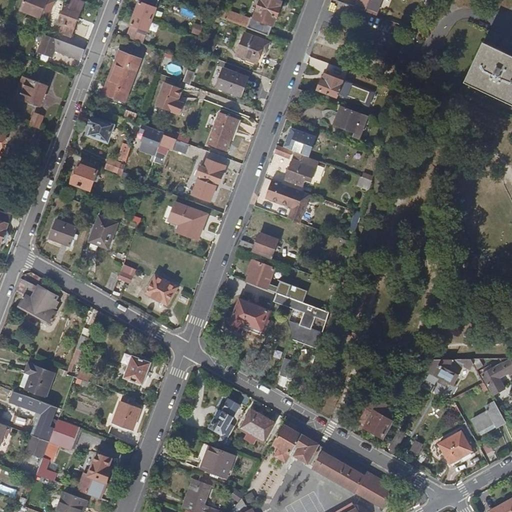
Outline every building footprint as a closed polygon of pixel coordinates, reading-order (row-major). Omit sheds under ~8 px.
[(48,19),(55,2),(49,0),(23,0),(19,11),(40,19),(41,17),(48,19)] [(71,0),(69,7),(64,5),(57,23),(62,25),(59,33),(69,37),(73,29),(80,11),(79,11),(82,3),(73,0),(71,0)] [(139,0),(134,12),(135,13),(152,19),(158,0),(139,0)] [(275,0),(260,0),(249,28),(268,35),(275,17),(276,17),(280,8),(278,7),(280,2),(275,0)] [(356,0),(354,7),(370,13),(375,15),(381,0),(356,0)] [(225,11),(211,6),(209,13),(222,18),(225,11)] [(152,19),(135,13),(131,23),(142,28),(141,31),(145,32),(146,29),(148,30),(152,19)] [(128,29),(116,25),(113,32),(125,37),(128,29)] [(237,55),(246,58),(258,63),(263,49),(267,51),(271,42),(246,33),(237,55)] [(84,51),(44,36),(37,53),(51,58),(54,51),(80,61),(84,51)] [(464,81),(465,82),(511,104),(511,55),(504,52),(484,42),(483,41),(464,81)] [(258,63),(246,58),(244,62),(260,69),(267,51),(263,49),(258,63)] [(115,62),(111,72),(132,80),(140,59),(122,53),(118,63),(115,62)] [(230,70),(222,89),(246,98),(254,79),(230,70)] [(124,101),(132,80),(111,72),(107,82),(111,83),(107,94),(124,101)] [(321,80),(318,90),(348,101),(354,86),(325,75),(323,80),(321,80)] [(24,78),(16,100),(37,107),(45,86),(24,78)] [(163,106),(171,108),(174,96),(177,97),(180,88),(162,82),(153,105),(162,108),(163,106)] [(298,89),(293,103),(304,106),(309,93),(298,89)] [(361,115),(343,108),(339,117),(337,116),(334,123),(336,125),(355,132),(361,115)] [(29,126),(38,129),(42,116),(34,113),(29,126)] [(206,144),(226,151),(230,140),(228,139),(236,119),(218,113),(206,144)] [(164,114),(160,124),(166,127),(164,132),(163,134),(176,139),(178,140),(185,122),(164,114)] [(92,125),(88,135),(107,142),(113,125),(92,117),(90,124),(92,125)] [(142,139),(159,146),(160,143),(163,134),(164,132),(158,129),(143,124),(140,131),(144,133),(142,139)] [(294,140),(290,149),(308,156),(315,138),(297,131),(296,133),(294,134),(292,138),(294,140)] [(163,134),(160,143),(173,148),(176,139),(163,134)] [(117,158),(125,160),(131,145),(123,142),(117,158)] [(162,147),(158,146),(156,152),(154,157),(152,163),(155,165),(162,147)] [(289,159),(291,154),(292,152),(277,146),(274,154),(289,159)] [(165,149),(162,147),(155,165),(159,166),(165,149)] [(295,153),(294,156),(285,181),(301,187),(304,180),(310,182),(318,161),(295,153)] [(119,176),(124,164),(107,157),(104,166),(117,171),(115,174),(119,176)] [(181,167),(191,171),(193,163),(184,159),(181,167)] [(219,184),(223,174),(220,173),(223,165),(207,159),(204,167),(200,166),(197,176),(203,178),(202,181),(208,183),(209,181),(219,184)] [(78,163),(72,181),(90,188),(97,170),(78,163)] [(359,186),(369,190),(371,182),(362,178),(359,186)] [(293,209),(291,213),(302,217),(307,204),(302,202),(305,194),(272,181),(268,191),(274,193),(272,201),(293,209)] [(274,193),(268,191),(265,199),(272,201),(274,193)] [(168,222),(177,225),(185,228),(182,234),(198,240),(208,215),(176,202),(168,222)] [(9,205),(6,212),(11,214),(22,218),(24,211),(9,205)] [(0,220),(7,223),(11,214),(6,212),(0,209),(0,220)] [(291,213),(289,219),(300,223),(302,217),(291,213)] [(361,215),(355,213),(347,238),(353,240),(361,215)] [(96,215),(87,239),(88,240),(85,248),(92,251),(96,242),(106,246),(115,222),(96,215)] [(57,218),(49,237),(69,245),(77,225),(57,218)] [(174,231),(182,234),(185,228),(177,225),(174,231)] [(259,234),(253,252),(270,258),(277,241),(259,234)] [(352,243),(342,239),(339,246),(349,250),(352,243)] [(238,248),(251,253),(253,246),(241,241),(238,248)] [(254,262),(273,269),(286,274),(288,267),(251,253),(238,248),(235,256),(254,262)] [(254,262),(247,283),(271,292),(277,294),(296,301),(301,303),(305,291),(280,282),(278,288),(268,285),(273,269),(254,262)] [(118,278),(129,284),(136,270),(125,264),(118,278)] [(336,269),(331,283),(338,286),(343,271),(336,269)] [(145,293),(167,305),(176,288),(155,276),(145,293)] [(57,296),(38,285),(21,278),(16,291),(25,294),(18,305),(49,324),(56,312),(50,309),(57,296)] [(274,302),(275,302),(293,309),(296,301),(277,294),(274,302)] [(243,324),(261,332),(263,333),(266,325),(264,324),(269,311),(240,299),(230,324),(241,328),(243,324)] [(301,303),(296,301),(293,309),(303,313),(316,317),(327,321),(329,313),(301,303)] [(316,317),(303,313),(299,325),(296,324),(293,335),(292,338),(318,348),(319,345),(323,334),(312,330),(316,317)] [(243,324),(241,328),(260,335),(261,332),(243,324)] [(82,352),(87,339),(81,337),(76,349),(81,351),(82,352)] [(71,363),(77,365),(81,351),(76,349),(71,363)] [(132,355),(124,378),(143,385),(151,362),(132,355)] [(285,360),(279,377),(286,379),(291,362),(285,360)] [(472,360),(456,360),(455,364),(469,370),(471,368),(481,385),(484,383),(472,360)] [(433,361),(428,372),(453,385),(458,375),(454,373),(455,371),(449,368),(453,361),(433,361)] [(28,364),(24,372),(30,374),(24,389),(46,398),(55,375),(28,364)] [(504,364),(482,376),(493,395),(505,388),(500,378),(509,373),(504,364)] [(92,375),(80,371),(76,379),(89,384),(92,375)] [(50,423),(55,408),(14,392),(10,403),(36,413),(33,422),(38,424),(48,428),(54,430),(56,425),(50,423)] [(114,395),(103,423),(131,434),(141,409),(127,404),(128,400),(114,395)] [(214,419),(209,428),(223,436),(241,404),(229,397),(221,410),(225,413),(219,422),(214,419)] [(372,399),(358,424),(382,439),(397,413),(372,399)] [(496,427),(505,422),(494,402),(485,407),(488,411),(472,420),(478,431),(493,422),(496,427)] [(220,410),(214,419),(219,422),(225,413),(221,410),(220,410)] [(252,411),(242,428),(265,442),(276,424),(252,411)] [(72,453),(82,429),(58,420),(56,425),(54,430),(49,443),(43,459),(37,476),(53,482),(56,475),(45,471),(49,461),(53,463),(59,447),(72,453)] [(0,444),(3,438),(6,439),(10,428),(0,424),(0,444)] [(38,424),(33,437),(48,443),(50,436),(46,434),(48,428),(38,424)] [(294,457),(307,464),(308,464),(311,457),(318,446),(283,426),(273,445),(280,449),(276,457),(286,463),(295,447),(299,449),(294,457)] [(398,429),(390,443),(397,447),(405,433),(398,429)] [(463,434),(441,445),(451,464),(461,459),(472,453),(463,434)] [(33,437),(32,437),(26,453),(43,459),(49,443),(48,443),(33,437)] [(209,446),(200,469),(226,479),(235,456),(209,446)] [(309,468),(313,470),(313,469),(318,462),(325,450),(318,446),(311,457),(314,459),(309,468)] [(318,462),(313,469),(381,508),(392,488),(325,450),(318,462)] [(472,453),(461,459),(463,463),(475,457),(472,453)] [(106,469),(107,466),(110,458),(97,454),(97,455),(95,461),(89,475),(86,474),(85,477),(82,478),(81,482),(82,485),(80,492),(99,499),(101,494),(104,493),(106,488),(104,486),(110,470),(109,470),(106,469)] [(314,459),(311,457),(308,464),(307,464),(303,471),(310,475),(313,470),(309,468),(314,459)] [(288,471),(296,475),(300,467),(292,463),(288,471)] [(216,481),(202,476),(199,482),(211,486),(214,487),(216,481)] [(188,511),(199,482),(193,480),(182,509),(188,511)] [(199,482),(188,511),(189,511),(219,511),(203,506),(211,486),(199,482)] [(56,511),(57,511),(79,511),(80,510),(83,511),(87,501),(63,492),(56,511)] [(248,507),(255,506),(247,492),(246,493),(243,499),(248,507)] [(241,511),(248,507),(243,499),(237,506),(241,511)] [(511,511),(511,499),(489,511),(511,511)]
